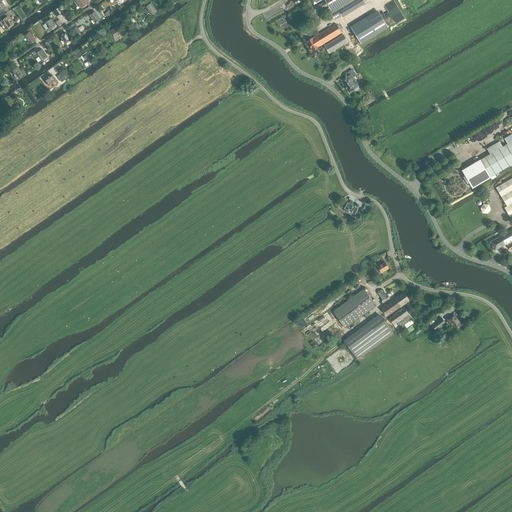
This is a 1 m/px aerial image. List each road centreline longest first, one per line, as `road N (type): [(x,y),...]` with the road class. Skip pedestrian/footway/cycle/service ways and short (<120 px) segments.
road 1 (unclassified): [(511,335),(477,298),(418,287),(398,273),(381,207),(344,187),(314,121),(279,104),(211,47),(201,30),(205,0)]
road 2 (unclassified): [(511,272),(452,248),(416,193),(371,153),(340,96),(251,30),(248,0)]
road 3 (track): [(123,511),(339,344)]
road 4 (residential): [(44,75),(149,0)]
